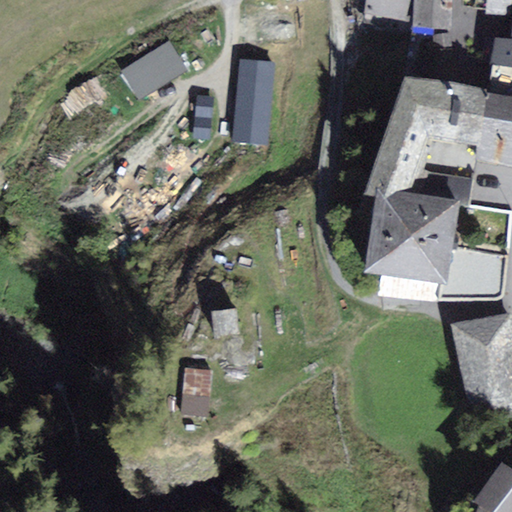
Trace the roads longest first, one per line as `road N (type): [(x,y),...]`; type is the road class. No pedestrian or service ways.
road 1 (residential): [(337,0),(337,81),(322,197),(338,275),(359,294),(389,303),(511,306)]
road 2 (track): [(234,0),(222,140)]
